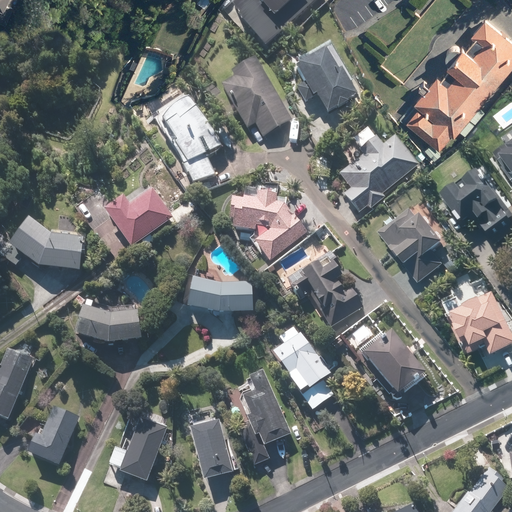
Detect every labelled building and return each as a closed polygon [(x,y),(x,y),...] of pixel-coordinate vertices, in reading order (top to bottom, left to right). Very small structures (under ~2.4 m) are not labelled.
[(0,0),(0,16),(9,21),(17,4),(11,1),(12,0),(0,0)] [(241,18),(267,46),(316,0),(243,0),(236,7),(244,15),(241,18)] [(406,119),(442,149),(511,66),(511,36),(488,16),(473,33),(476,36),(470,44),(467,41),(417,101),(419,104),(406,119)] [(342,72),(329,50),(302,66),(303,68),(298,71),(306,84),(298,89),(307,104),(320,96),(331,114),(341,109),(342,110),(352,104),(351,103),(361,96),(345,70),(342,72)] [(295,121),(258,59),(234,73),(238,79),(225,87),(250,130),(258,126),(265,138),(295,121)] [(173,116),(168,122),(182,142),(176,145),(187,165),(185,166),(190,175),(191,174),(196,183),(218,176),(208,155),(224,147),(215,128),(194,101),(190,103),(181,109),(173,116)] [(345,195),(360,214),(369,207),(372,210),(387,198),(384,195),(420,165),(396,135),(384,145),(378,137),(361,150),(365,155),(341,174),(353,189),(345,195)] [(442,154),(432,144),(427,150),(436,159),(442,154)] [(509,145),(495,155),(511,178),(511,148),(511,149),(509,145)] [(480,223),(499,246),(511,235),(511,208),(495,187),(502,181),(495,173),(489,179),(483,172),(469,183),(473,188),(467,193),(462,186),(447,198),(468,225),(473,220),(477,225),(480,223)] [(108,210),(134,248),(175,219),(156,190),(133,207),(126,197),(108,210)] [(257,243),(272,262),(309,233),(286,205),(279,204),(280,196),(262,194),(261,201),(248,199),(248,201),(239,200),(236,200),(233,221),(237,221),(235,230),(258,233),(259,228),(273,230),(257,243)] [(405,216),(381,234),(409,268),(408,269),(421,285),(446,265),(436,253),(449,244),(426,215),(421,220),(412,210),(405,216)] [(13,245),(43,267),(83,272),(87,239),(56,235),(33,219),(13,245)] [(312,295),(332,328),(365,308),(361,298),(352,288),(347,291),(340,280),(345,277),(343,270),(336,262),(332,264),(329,258),(305,273),(308,279),(295,287),(303,300),(312,295)] [(197,278),(191,308),(223,314),(255,312),(255,297),(253,282),(225,284),(197,278)] [(468,309),(450,318),(469,356),(490,346),(495,356),(511,347),(511,328),(496,296),(494,293),(481,299),(482,301),(468,308),(468,309)] [(87,307),(79,334),(113,345),(145,341),(143,325),(140,311),(114,315),(87,307)] [(372,334),(365,326),(353,336),(360,344),(372,334)] [(429,373),(394,331),(367,354),(403,396),(429,373)] [(312,345),(303,334),(277,354),(293,376),(299,372),(313,390),(304,397),(315,411),(336,395),(325,381),(333,374),(319,356),(312,345)] [(0,416),(12,421),(35,357),(9,348),(0,373),(0,416)] [(267,447),(294,435),(266,371),(252,377),(258,391),(245,397),(254,416),(250,418),(251,421),(239,427),(256,466),(272,460),(267,447)] [(37,456),(62,467),(82,417),(56,406),(44,437),(39,434),(31,454),(37,456)] [(143,418),(123,472),(150,483),(169,427),(143,418)] [(222,421),(193,429),(207,481),(236,474),(222,421)] [(490,511),(511,485),(489,469),(456,511),(490,511)]
